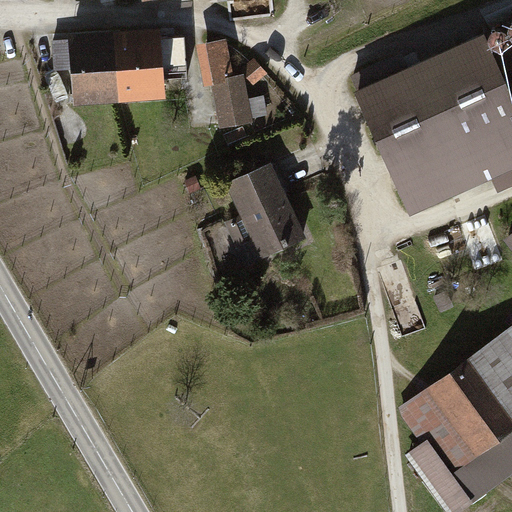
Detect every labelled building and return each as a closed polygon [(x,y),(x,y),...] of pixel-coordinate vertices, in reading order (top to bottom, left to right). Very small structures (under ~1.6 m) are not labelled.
[(71,34),(76,99),(163,93),(158,27),(71,34)] [(355,75),(415,211),(511,168),(511,96),(494,56),(485,35),(408,69),(402,55),(355,75)] [(225,39),(198,44),(204,82),(215,79),(223,125),(251,120),(243,74),(232,76),(225,39)] [(511,48),(494,56),(511,96),(511,48)] [(265,74),(253,59),(241,69),(253,83),(265,74)] [(271,164),(227,183),(241,214),(225,221),(236,246),(252,239),(259,255),(303,235),(271,164)] [(406,450),(451,511),(453,511),(511,469),(511,326),(404,405),(426,435),(406,450)]
